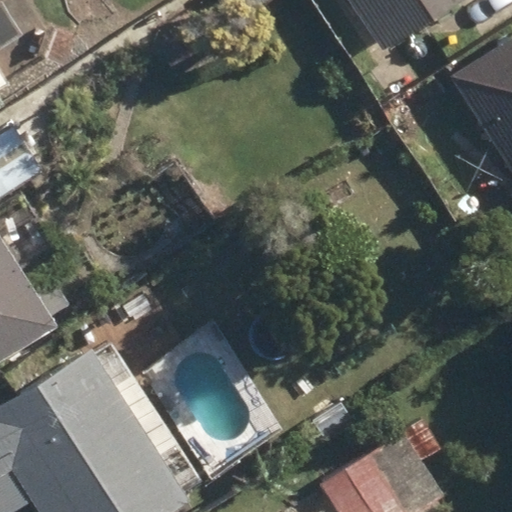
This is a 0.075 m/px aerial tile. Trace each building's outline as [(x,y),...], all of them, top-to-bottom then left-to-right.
[(240,0),(248,11),(265,0),(240,0)] [(352,0),(384,46),(450,0),(352,0)] [(511,36),(452,75),(511,167),(511,36)] [(0,355),(59,317),(53,310),(69,300),(47,265),(31,275),(0,226),(0,195),(45,168),(13,118),(0,127),(0,355)] [(378,173),(393,200),(419,183),(404,157),(378,173)] [(0,511),(7,511),(33,496),(43,511),(158,511),(190,491),(92,343),(0,403),(0,511)] [(416,511),(446,494),(423,458),(442,446),(423,417),(319,483),(326,496),(310,506),(305,499),(283,511),(416,511)]
